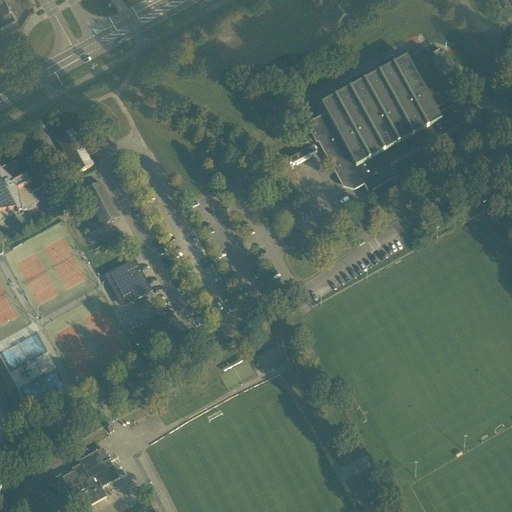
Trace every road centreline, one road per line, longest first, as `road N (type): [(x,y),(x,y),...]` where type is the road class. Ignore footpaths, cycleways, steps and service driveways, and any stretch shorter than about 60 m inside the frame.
road 1 (unclassified): [(0,463),(511,165)]
road 2 (unknown): [(108,397),(129,446),(134,484),(99,511)]
road 3 (unknown): [(105,170),(0,230)]
